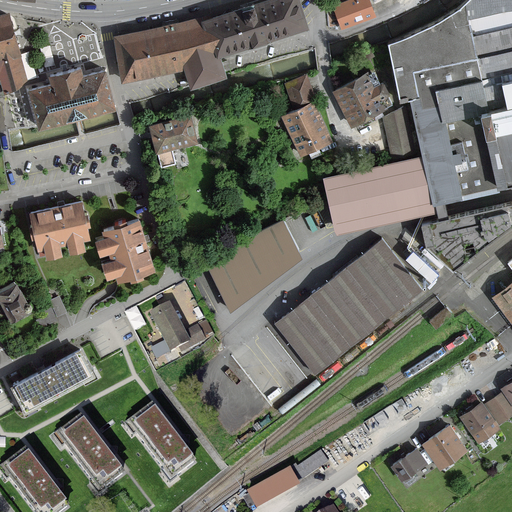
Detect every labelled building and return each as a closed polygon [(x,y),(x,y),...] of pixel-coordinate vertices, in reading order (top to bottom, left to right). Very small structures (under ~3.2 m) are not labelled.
[(217,54),(305,26),(296,0),(269,0),(210,19),(207,16),(201,18),(217,54)] [(511,0),(464,0),(459,6),(437,19),(406,34),(387,42),(399,100),(411,97),(424,156),(325,178),(336,227),(435,205),(434,201),(511,183),(511,0)] [(342,26),(372,15),(366,0),(356,0),(335,8),(342,26)] [(0,16),(0,96),(25,82),(15,45),(11,30),(7,15),(0,16)] [(119,58),(122,75),(184,62),(191,82),(222,72),(217,54),(201,18),(114,36),(119,58)] [(363,60),(372,55),(369,50),(360,54),(363,60)] [(37,124),(38,126),(115,106),(115,104),(114,104),(105,71),(106,70),(105,67),(102,68),(102,69),(82,74),(80,66),(66,69),(49,74),(52,82),(32,87),(31,86),(28,87),(29,91),(30,90),(38,123),(37,124)] [(381,83),(380,84),(374,87),(366,73),(334,91),(352,125),(391,103),(387,95),(388,93),(383,84),(381,83)] [(311,102),(313,100),(304,76),(286,84),(296,109),(311,102)] [(330,142),(311,102),(296,109),(282,115),(301,155),(330,142)] [(392,157),(413,152),(402,107),(383,116),(392,157)] [(175,163),(171,147),(195,141),(189,115),(150,126),(160,167),(175,163)] [(171,199),(171,197),(169,189),(167,187),(163,186),(159,191),(162,200),(168,202),(171,199)] [(83,213),(81,201),(29,212),(32,225),(29,225),(32,236),(34,236),(37,248),(89,237),(86,224),(89,224),(86,213),(83,213)] [(452,268),(491,238),(508,226),(511,223),(511,201),(421,222),(425,244),(452,268)] [(115,226),(103,230),(118,280),(130,276),(131,279),(142,276),(141,273),(153,269),(137,219),(125,223),(125,220),(114,223),(115,226)] [(298,250),(282,219),(203,258),(227,308),(298,250)] [(273,321),(314,373),(421,289),(381,237),(273,321)] [(33,306),(32,303),(30,301),(28,301),(17,282),(0,291),(0,295),(2,298),(1,299),(12,320),(23,314),(23,313),(31,308),(33,306)] [(511,283),(494,297),(511,321),(511,283)] [(66,312),(59,296),(50,300),(57,315),(66,312)] [(436,327),(453,313),(446,305),(430,319),(436,327)] [(187,343),(167,306),(151,315),(170,352),(187,343)] [(40,312),(42,318),(36,321),(39,326),(45,324),(56,319),(51,307),(40,312)] [(271,407),(308,378),(268,327),(231,356),(271,407)] [(97,374),(81,343),(76,346),(44,363),(15,379),(11,381),(27,411),(38,405),(37,403),(84,378),(85,380),(97,374)] [(511,412),(511,406),(502,392),(499,394),(491,400),(486,403),(498,422),(511,412)] [(481,403),(472,409),(470,407),(468,408),(466,409),(468,412),(463,415),(479,439),(497,426),(481,403)] [(180,443),(156,412),(135,428),(170,475),(192,459),(180,443)] [(108,455),(84,424),(65,439),(101,486),(120,471),(108,455)] [(430,442),(424,446),(440,469),(467,451),(449,426),(445,429),(445,428),(428,439),(430,442)] [(417,468),(425,462),(415,448),(392,464),(403,481),(405,481),(412,477),(413,475),(411,473),(417,468)] [(298,482),(327,462),(320,452),(297,468),(295,465),(289,469),(298,482)] [(52,489),(28,458),(8,473),(37,511),(57,511),(65,506),(52,489)] [(296,485),(287,470),(248,492),(256,507),(296,485)]
